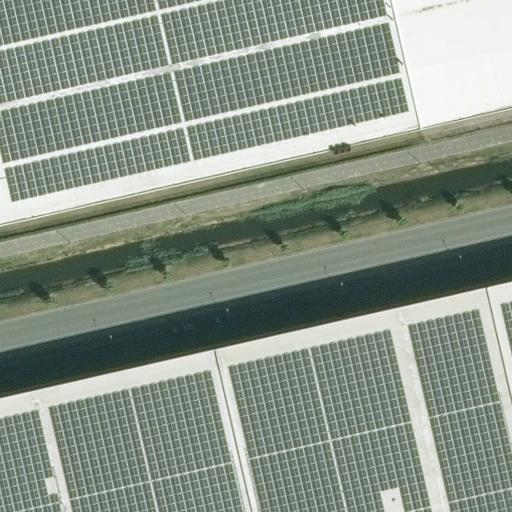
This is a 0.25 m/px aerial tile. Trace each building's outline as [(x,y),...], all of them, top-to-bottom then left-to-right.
[(390,0),(0,0),(0,222),(419,127),(419,126),(390,0)] [(511,0),(390,0),(419,126),(419,127),(511,105),(511,0)] [(511,278),(483,285),(511,411),(511,278)] [(511,511),(511,411),(483,285),(221,345),(258,511),(511,511)] [(0,511),(258,511),(221,345),(0,395),(0,511)]
